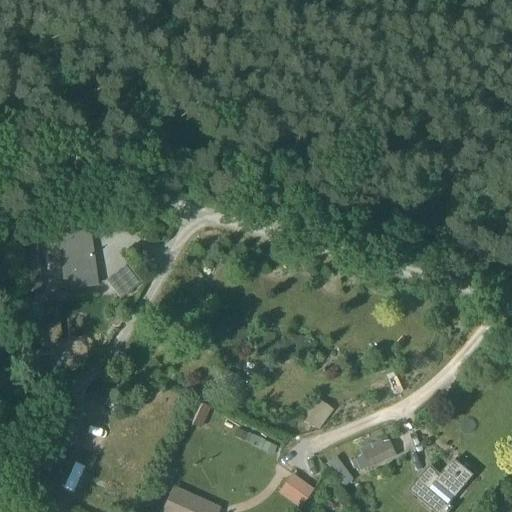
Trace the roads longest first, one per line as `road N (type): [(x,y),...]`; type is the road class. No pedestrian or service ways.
road 1 (track): [(511,301),(0,152)]
road 2 (track): [(0,394),(42,395),(88,378),(147,301),(197,207)]
road 3 (track): [(497,298),(488,322),(435,384),(375,422),(300,449)]
